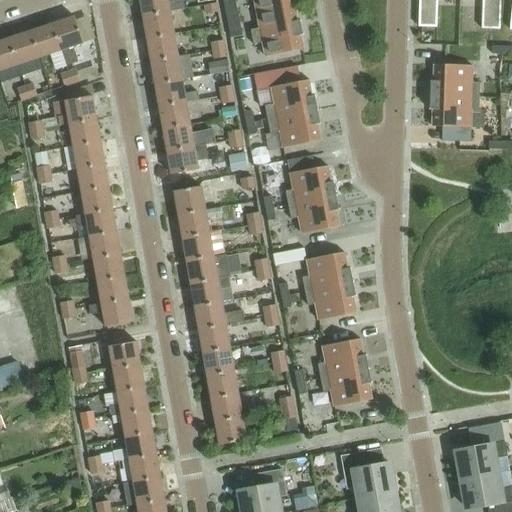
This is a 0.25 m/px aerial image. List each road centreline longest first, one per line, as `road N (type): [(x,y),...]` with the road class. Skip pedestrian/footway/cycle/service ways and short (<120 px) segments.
road 1 (residential): [(198,511),(106,0)]
road 2 (residential): [(430,511),(391,274),(398,0)]
